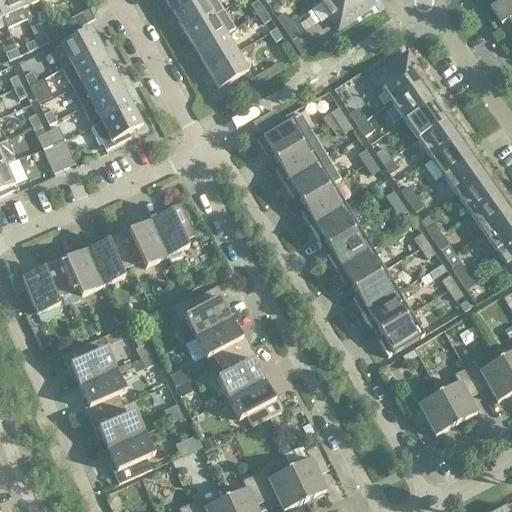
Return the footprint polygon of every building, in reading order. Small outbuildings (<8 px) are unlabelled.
[(21,10),(16,0),(0,0),(0,15),(2,19),(21,10)] [(41,2),(40,0),(16,0),(21,10),(41,2)] [(162,0),(173,17),(200,0),(162,0)] [(223,12),(215,0),(200,0),(173,17),(184,35),(223,12)] [(372,6),(367,0),(327,0),(320,5),(338,30),(372,6)] [(511,0),(493,0),(494,1),(497,6),(491,11),(502,27),(509,22),(510,25),(511,25),(511,26),(511,0)] [(264,13),(257,3),(250,8),(256,17),(264,13)] [(94,21),(89,11),(81,15),(86,26),(94,21)] [(234,30),(223,12),(184,35),(195,54),(225,36),(234,30)] [(270,22),(264,13),(256,17),(263,27),(270,22)] [(276,20),(282,31),(291,26),(284,15),(276,20)] [(299,38),(291,26),(282,31),(290,43),(299,38)] [(59,47),(70,67),(100,51),(90,31),(59,47)] [(282,41),(275,31),(268,35),(275,45),(282,41)] [(236,55),(225,36),(195,54),(206,72),(236,55)] [(46,37),(35,42),(39,50),(50,45),(46,37)] [(39,50),(35,42),(24,46),(28,54),(39,50)] [(4,55),(8,63),(19,58),(15,50),(4,55)] [(111,70),(100,51),(70,67),(61,71),(71,91),(111,70)] [(247,74),(236,55),(206,72),(218,92),(247,74)] [(373,79),(391,105),(424,81),(407,56),(373,79)] [(121,89),(111,70),(71,91),(82,110),(121,89)] [(31,74),(24,78),(29,89),(36,85),(31,74)] [(21,88),(16,78),(8,81),(13,92),(21,88)] [(437,99),(424,81),(391,105),(404,123),(437,99)] [(52,99),(43,82),(36,85),(29,89),(37,106),(52,99)] [(26,99),(21,88),(13,92),(19,103),(26,99)] [(131,108),(121,89),(82,110),(92,129),(131,108)] [(450,118),(437,99),(404,123),(417,142),(450,118)] [(141,128),(131,108),(92,129),(105,153),(113,149),(130,140),(128,136),(141,128)] [(344,120),(337,109),(330,115),(336,125),(344,120)] [(357,110),(349,116),(357,128),(365,122),(357,110)] [(279,122),(273,112),(252,125),(258,135),(279,122)] [(50,113),(43,117),(48,127),(55,124),(50,113)] [(29,120),(35,133),(43,129),(36,116),(29,120)] [(300,116),(292,121),(256,143),(263,155),(268,152),(274,162),(313,139),(300,116)] [(464,137),(450,118),(417,142),(430,160),(464,137)] [(351,130),(344,120),(336,125),(343,135),(351,130)] [(372,133),(365,122),(357,128),(364,139),(372,133)] [(65,144),(59,132),(38,141),(43,154),(54,149),(65,144)] [(477,155),(464,137),(430,160),(443,179),(477,155)] [(339,182),(313,139),(274,162),(281,172),(275,176),(289,198),(294,195),(300,205),(331,187),(339,182)] [(5,144),(0,145),(0,168),(4,167),(14,163),(12,160),(12,156),(9,149),(6,146),(5,144)] [(75,167),(65,144),(54,149),(64,171),(75,167)] [(64,171),(54,149),(43,154),(53,176),(64,171)] [(383,150),(375,155),(382,166),(390,160),(383,150)] [(372,162),(365,152),(357,157),(364,167),(372,162)] [(490,174),(477,155),(443,179),(456,198),(490,174)] [(397,171),(390,160),(382,166),(389,177),(397,171)] [(379,172),(372,162),(364,167),(371,177),(379,172)] [(0,199),(15,192),(4,167),(0,168),(0,199)] [(503,193),(490,174),(456,198),(469,216),(503,193)] [(344,208),(331,187),(300,205),(307,216),(302,219),(308,230),(344,208)] [(408,188),(400,193),(407,204),(415,198),(408,188)] [(511,214),(511,205),(503,193),(469,216),(482,235),(511,214)] [(400,204),(393,194),(385,199),(392,209),(400,204)] [(422,209),(415,198),(407,204),(414,215),(422,209)] [(406,214),(400,204),(392,209),(399,219),(406,214)] [(168,215),(149,224),(166,261),(187,251),(184,243),(195,238),(179,206),(167,212),(168,215)] [(357,230),(344,208),(308,230),(315,241),(320,238),(326,248),(357,230)] [(511,242),(511,214),(482,235),(496,254),(511,242)] [(166,261),(149,224),(129,233),(127,230),(116,236),(131,268),(141,263),(145,271),(166,261)] [(433,226),(425,231),(432,242),(441,236),(433,226)] [(370,251),(357,230),(326,248),(333,259),(328,262),(334,273),(370,251)] [(131,268),(116,236),(104,241),(105,244),(85,253),(102,290),(123,281),(120,273),(131,268)] [(427,246),(421,236),(413,241),(420,251),(427,246)] [(448,247),(441,236),(432,242),(439,253),(448,247)] [(511,242),(496,254),(511,277),(511,242)] [(434,256),(427,246),(420,251),(427,261),(434,256)] [(383,273),(370,251),(334,273),(341,284),(346,281),(352,292),(383,273)] [(102,290),(85,253),(65,262),(64,258),(52,264),(66,297),(77,292),(80,300),(102,290)] [(66,297),(52,264),(40,269),(41,272),(20,281),(35,318),(58,309),(55,301),(66,297)] [(459,264),(450,269),(457,280),(466,275),(459,264)] [(396,295),(383,273),(352,292),(359,302),(354,305),(360,316),(396,295)] [(474,287),(466,275),(457,280),(465,292),(474,287)] [(455,288),(449,278),(441,283),(448,293),(455,288)] [(19,281),(10,284),(15,296),(24,292),(19,281)] [(183,319),(194,340),(230,321),(220,302),(223,300),(217,288),(185,305),(190,315),(183,319)] [(462,298),(455,288),(448,293),(454,303),(462,298)] [(409,316),(396,295),(360,316),(367,327),(372,324),(378,335),(409,316)] [(423,338),(409,316),(378,335),(385,345),(380,348),(387,360),(423,338)] [(152,319),(142,323),(147,333),(156,329),(152,319)] [(240,340),(230,321),(194,340),(205,361),(213,357),(218,367),(250,350),(244,338),(240,340)] [(511,327),(503,333),(509,342),(511,339),(511,327)] [(69,370),(78,389),(115,373),(106,351),(98,354),(93,344),(60,358),(66,371),(69,370)] [(151,357),(146,346),(139,349),(144,360),(151,357)] [(256,362),(250,350),(218,367),(223,377),(216,381),(227,402),(263,383),(253,364),(256,362)] [(511,354),(499,362),(511,385),(511,354)] [(155,366),(151,357),(144,360),(148,369),(155,366)] [(511,395),(511,385),(499,362),(479,373),(475,365),(464,371),(475,392),(485,386),(496,405),(511,395)] [(184,370),(170,377),(177,389),(191,381),(184,370)] [(475,392),(464,371),(453,377),(457,385),(438,396),(455,428),(476,416),(465,397),(475,392)] [(125,394),(115,373),(78,389),(87,409),(84,411),(89,423),(122,408),(117,397),(125,394)] [(273,402),(263,383),(227,402),(238,423),(246,419),(251,429),(283,413),(276,400),(273,402)] [(185,385),(175,391),(179,400),(190,394),(185,385)] [(455,428),(438,396),(418,407),(414,398),(402,404),(414,425),(424,420),(434,439),(455,428)] [(127,419),(122,408),(89,423),(94,435),(98,433),(106,453),(144,437),(134,415),(127,419)] [(310,426),(303,430),(307,439),(314,436),(310,426)] [(153,458),(144,437),(106,453),(115,473),(112,474),(117,487),(150,472),(146,462),(153,458)] [(194,438),(185,443),(190,454),(199,450),(194,438)] [(210,439),(201,444),(205,453),(215,448),(210,439)] [(308,462),(288,472),(304,504),(325,494),(316,475),(326,470),(316,448),(304,454),(308,462)] [(287,511),(304,504),(288,472),(268,481),(264,473),(253,478),(263,500),(273,495),(281,511),(287,511)] [(263,500),(253,478),(241,483),(245,492),(225,501),(229,511),(255,511),(252,504),(263,500)] [(229,511),(225,501),(204,510),(201,501),(189,506),(191,511),(229,511)]
